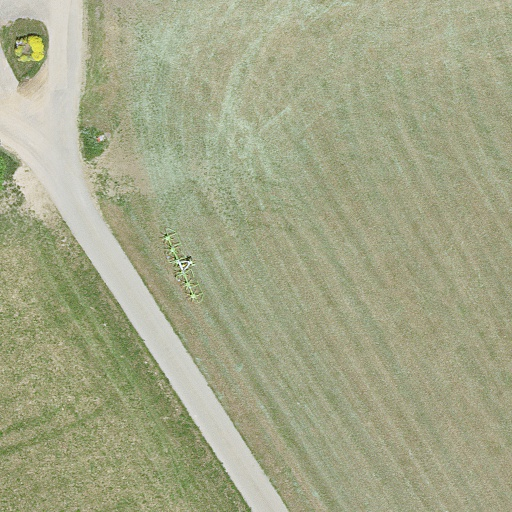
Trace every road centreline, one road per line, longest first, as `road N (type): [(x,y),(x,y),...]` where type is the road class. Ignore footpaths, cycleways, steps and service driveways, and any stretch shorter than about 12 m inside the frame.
road 1 (residential): [(275,511),(38,140)]
road 2 (track): [(38,140),(68,0)]
